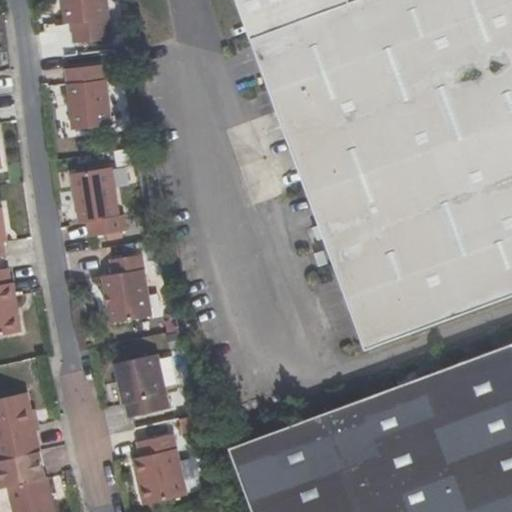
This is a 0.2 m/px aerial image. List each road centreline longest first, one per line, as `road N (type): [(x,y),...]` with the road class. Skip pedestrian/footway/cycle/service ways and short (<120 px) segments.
road 1 (residential): [(109,511),(71,371),(14,0)]
road 2 (unknown): [(333,367),(307,374),(267,360),(230,309),(167,89),(163,0)]
road 3 (unknown): [(333,367),(220,49),(184,0)]
road 4 (unknown): [(511,306),(333,367)]
